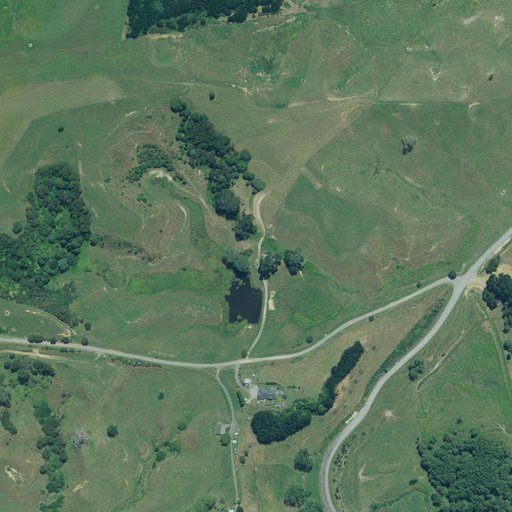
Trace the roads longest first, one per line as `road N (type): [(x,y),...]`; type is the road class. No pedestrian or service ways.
road 1 (unclassified): [(466,282),(438,282),(304,352),(214,365),(0,340)]
road 2 (unclassified): [(332,511),(324,479),(333,449),(466,282)]
